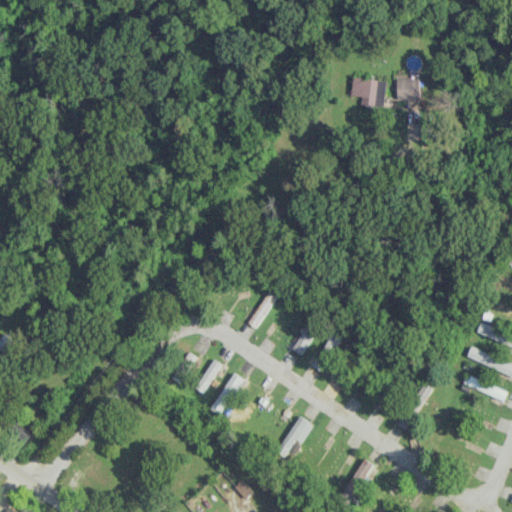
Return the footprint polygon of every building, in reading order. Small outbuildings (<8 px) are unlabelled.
[(386,79),(352,77),(351,95),(361,96),(361,105),(384,106),(386,79)] [(397,78),(397,99),(420,98),(420,78),(397,78)] [(511,292),(511,279),(502,277),(498,289),(511,292)] [(255,326),(281,292),(274,287),(248,320),(255,326)] [(322,322),(312,317),(293,348),(303,354),(322,322)] [(511,334),(481,320),(477,330),(511,346),(511,334)] [(313,365),(322,370),(344,335),(335,330),(313,365)] [(467,355),(511,375),(511,364),(471,346),(467,355)] [(178,383),(196,356),(188,351),(170,377),(178,383)] [(194,387),(202,392),(222,364),(214,358),(194,387)] [(219,414),(241,377),(232,372),(210,409),(219,414)] [(503,400),(507,390),(467,373),(463,382),(503,400)] [(301,442),(313,423),(297,414),(275,451),(284,456),(295,438),(301,442)] [(12,432),(25,442),(32,433),(19,423),(12,432)] [(368,473),(373,463),(360,457),(342,496),(358,504),(371,475),(368,473)]
